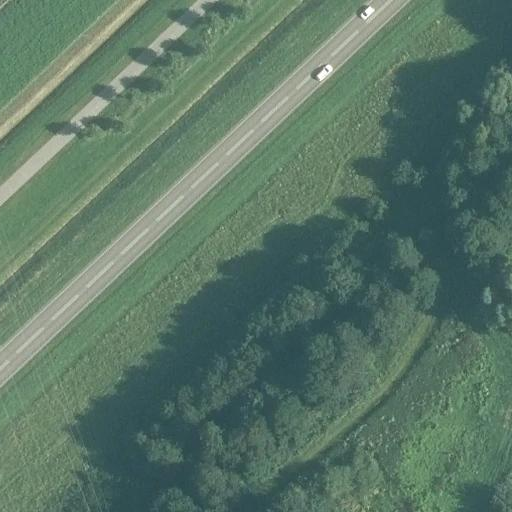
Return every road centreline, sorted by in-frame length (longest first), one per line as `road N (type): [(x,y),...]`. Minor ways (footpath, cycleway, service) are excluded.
road 1 (trunk): [(0,366),(390,0)]
road 2 (track): [(422,236),(439,273),(436,302),(397,372),(245,511)]
road 3 (unclassified): [(0,194),(206,0)]
